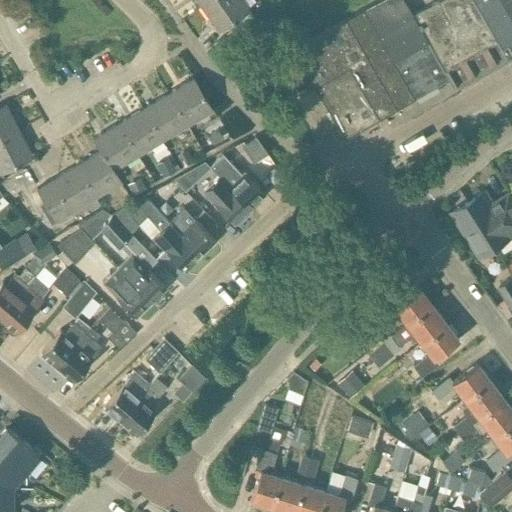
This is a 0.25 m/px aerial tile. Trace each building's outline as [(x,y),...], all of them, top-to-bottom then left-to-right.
[(240,0),(210,0),(201,6),(218,30),(248,10),(240,0)] [(427,40),(412,16),(403,0),(381,0),(363,11),(392,62),(427,40)] [(448,77),(499,47),(471,0),(439,0),(412,16),(427,40),(448,77)] [(471,0),(499,47),(504,54),(511,49),(511,27),(496,0),(471,0)] [(511,0),(496,0),(511,27),(511,0)] [(363,11),(357,14),(345,21),(395,108),(413,98),(392,62),(363,11)] [(345,21),(319,36),(327,49),(323,51),(335,72),(348,65),(379,117),(395,108),(345,21)] [(314,86),(316,89),(321,86),(318,82),(335,72),(323,51),(327,49),(319,36),(294,51),(314,86)] [(392,62),(413,98),(448,77),(427,40),(392,62)] [(280,59),(300,94),(314,86),(294,51),(280,59)] [(321,86),(316,89),(343,138),(379,117),(348,65),(335,72),(318,82),(321,86)] [(212,110),(200,89),(193,78),(168,93),(187,125),(212,110)] [(168,93),(143,108),(162,140),(187,125),(168,93)] [(0,141),(19,131),(5,105),(0,107),(0,141)] [(143,108),(118,123),(137,155),(162,140),(143,108)] [(93,139),(100,150),(112,171),(113,170),(137,155),(118,123),(93,139)] [(218,129),(208,135),(212,142),(222,136),(218,129)] [(0,141),(0,171),(1,174),(33,157),(19,131),(0,141)] [(242,145),(253,162),(268,152),(256,135),(242,145)] [(94,197),(120,182),(113,170),(112,171),(100,150),(75,165),(94,197)] [(192,160),(187,150),(178,154),(183,165),(192,160)] [(219,175),(250,208),(265,193),(245,171),(243,173),(223,152),(209,165),(208,164),(209,165),(219,175)] [(157,164),(163,177),(177,171),(170,158),(157,164)] [(205,161),(195,166),(195,167),(201,173),(209,165),(208,164),(205,161)] [(75,165),(37,189),(44,200),(39,203),(52,222),(56,220),(94,197),(75,165)] [(238,223),(246,217),(243,214),(250,208),(219,175),(203,190),(234,222),(236,221),(238,223)] [(127,184),(133,194),(146,188),(140,178),(127,184)] [(511,234),(511,195),(509,191),(492,201),(485,191),(469,201),(497,244),(511,234)] [(148,215),(160,229),(169,221),(144,196),(124,208),(139,224),(148,215)] [(480,255),(497,244),(469,201),(452,212),(480,255)] [(183,207),(169,221),(200,255),(215,240),(185,207),(184,206),(183,207)] [(113,212),(100,225),(120,245),(133,233),(113,212)] [(185,269),(200,255),(169,221),(160,229),(154,235),(185,269)] [(90,238),(82,229),(78,230),(57,244),(74,262),(94,242),(90,238)] [(121,271),(130,280),(151,301),(166,287),(146,266),(156,257),(133,233),(120,245),(130,254),(117,266),(121,271)] [(15,237),(0,245),(0,263),(2,268),(26,254),(15,237)] [(57,253),(51,245),(34,254),(39,263),(57,253)] [(65,266),(52,281),(67,294),(69,292),(79,280),(80,279),(65,266)] [(103,280),(135,315),(151,301),(130,280),(121,271),(117,266),(103,280)] [(0,316),(28,284),(39,273),(37,272),(35,274),(26,267),(9,286),(3,281),(0,284),(0,316)] [(51,284),(39,273),(28,284),(0,316),(0,317),(15,331),(35,309),(32,306),(51,284)] [(511,277),(499,285),(511,306),(511,305),(511,277)] [(71,294),(62,305),(63,306),(75,316),(96,291),(85,280),(84,279),(81,282),(71,294)] [(398,311),(407,323),(408,324),(432,305),(419,288),(395,307),(391,302),(374,315),(379,321),(373,325),(379,333),(394,322),(390,317),(398,311)] [(432,305),(408,324),(407,323),(383,341),(394,355),(402,349),(399,345),(415,333),(420,341),(445,322),(432,305)] [(58,366),(91,327),(78,317),(65,333),(60,330),(41,352),(58,366)] [(136,332),(124,319),(107,334),(119,348),(136,332)] [(445,322),(420,341),(430,353),(414,365),(421,375),(438,362),(434,357),(458,339),(445,322)] [(91,327),(58,366),(74,379),(102,346),(95,341),(100,335),(91,327)] [(159,371),(179,351),(164,337),(144,357),(159,371)] [(313,359),(306,365),(313,372),(320,365),(313,359)] [(490,380),(476,362),(453,381),(448,375),(431,388),(438,398),(455,385),(466,399),(490,380)] [(178,377),(192,390),(205,376),(191,363),(178,377)] [(105,405),(120,419),(148,386),(147,386),(150,383),(133,370),(122,383),(123,383),(105,405)] [(294,371),(287,378),(288,388),(304,394),(308,380),(294,371)] [(353,372),(339,384),(349,396),(364,384),(353,372)] [(490,380),(466,399),(471,406),(466,414),(452,425),(459,433),(504,397),(490,380)] [(148,386),(120,419),(136,432),(155,410),(148,405),(157,394),(148,386)] [(511,406),(504,397),(459,433),(464,439),(477,429),(480,432),(488,426),(493,434),(511,418),(511,406)] [(264,403),(256,428),(257,428),(252,444),(260,447),(277,452),(282,436),(284,437),(286,430),(272,425),(278,407),(264,403)] [(417,412),(400,426),(410,439),(427,425),(417,412)] [(511,418),(493,434),(503,446),(486,459),(494,470),(511,456),(507,451),(511,446),(511,418)] [(373,423),(360,419),(355,434),(368,438),(373,423)] [(428,425),(419,433),(428,445),(437,437),(428,425)] [(0,510),(12,510),(12,486),(26,486),(25,470),(38,456),(5,426),(0,431),(0,510)] [(295,426),(292,438),(305,442),(309,431),(295,426)] [(397,443),(390,466),(405,471),(412,448),(397,443)] [(254,467),(258,468),(249,498),(270,505),(280,475),(266,471),(267,466),(272,467),(277,452),(260,447),(254,467)] [(456,450),(442,460),(450,469),(459,462),(463,459),(456,450)] [(305,473),(310,457),(301,454),(296,470),(305,473)] [(305,473),(313,476),(318,459),(310,457),(305,473)] [(468,466),(463,482),(480,487),(485,471),(468,466)] [(511,487),(511,481),(505,472),(482,490),(491,503),(511,487)] [(315,511),(338,511),(343,496),(349,498),(356,477),(345,474),(339,493),(322,488),(315,511)] [(301,481),(280,475),(270,505),(292,511),(301,481)] [(436,484),(447,488),(450,478),(440,475),(436,484)] [(447,488),(451,489),(448,501),(457,503),(461,492),(479,498),(481,487),(480,487),(463,482),(450,478),(447,488)] [(315,511),(322,488),(301,481),(292,511),(293,511),(315,511)] [(366,503),(372,505),(369,511),(390,511),(392,509),(377,505),(383,485),(372,482),(366,503)] [(420,501),(423,491),(425,486),(417,483),(412,498),(420,501)] [(420,501),(418,508),(426,511),(432,494),(423,491),(420,501)] [(392,509),(390,511),(416,511),(418,508),(420,501),(412,498),(397,493),(392,509)]
